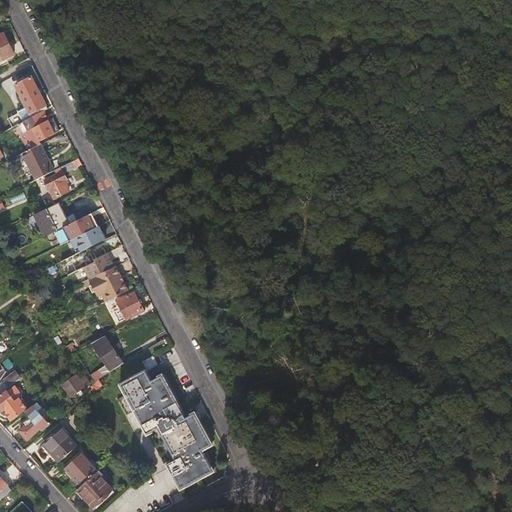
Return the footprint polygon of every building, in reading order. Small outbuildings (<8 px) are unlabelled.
[(0,35),(0,66),(1,67),(8,63),(7,62),(17,56),(4,33),(0,35)] [(45,110),(50,107),(33,76),(18,83),(29,104),(19,109),(20,112),(9,118),(14,127),(21,123),(45,110)] [(21,123),(24,129),(26,133),(23,135),(29,147),(40,140),(61,128),(55,117),(50,119),(45,110),(21,123)] [(40,140),(29,147),(31,149),(42,143),(40,140)] [(31,149),(25,152),(38,178),(55,170),(42,143),(31,149)] [(77,166),(75,160),(55,170),(57,174),(65,169),(67,172),(77,166)] [(57,197),(71,189),(66,179),(69,178),(67,172),(65,169),(57,174),(48,179),(57,197)] [(74,188),(69,178),(66,179),(71,189),(74,188)] [(60,202),(36,214),(47,236),(56,231),(65,227),(71,224),(60,202)] [(74,213),(77,220),(91,213),(93,213),(88,205),(74,213)] [(93,213),(91,213),(98,225),(100,224),(94,212),(93,213)] [(91,213),(77,220),(71,224),(65,227),(71,239),(72,238),(98,225),(91,213)] [(98,225),(72,238),(77,247),(80,245),(83,250),(87,249),(108,237),(100,224),(98,225)] [(55,234),(48,237),(53,249),(59,246),(55,234)] [(6,246),(2,249),(5,254),(7,256),(12,254),(6,246)] [(62,261),(69,273),(87,265),(93,261),(87,249),(83,250),(62,261)] [(116,265),(108,251),(97,257),(97,259),(93,261),(87,265),(93,276),(116,265)] [(93,276),(92,277),(97,287),(104,292),(106,290),(112,287),(116,296),(131,288),(126,278),(124,279),(123,278),(122,277),(122,275),(122,274),(123,273),(119,263),(116,265),(93,276)] [(41,288),(45,295),(48,299),(54,296),(47,285),(41,288)] [(106,290),(111,298),(116,296),(112,287),(106,290)] [(124,305),(121,307),(116,309),(121,320),(129,315),(130,317),(146,309),(137,291),(120,299),(121,300),(124,305)] [(107,334),(94,341),(108,362),(103,366),(104,368),(101,369),(105,375),(125,362),(117,350),(114,345),(107,334)] [(0,357),(10,350),(5,345),(0,340),(0,357)] [(66,344),(67,346),(69,348),(71,352),(76,349),(71,342),(66,344)] [(170,463),(183,487),(216,468),(205,448),(214,443),(196,410),(188,415),(164,372),(162,373),(157,365),(160,363),(154,354),(145,360),(149,366),(123,381),(150,432),(161,426),(179,458),(170,463)] [(6,370),(13,366),(9,358),(2,361),(6,370)] [(4,380),(9,387),(21,379),(16,372),(4,380)] [(73,396),(78,392),(82,389),(87,385),(78,374),(64,384),(73,396)] [(88,386),(94,394),(98,391),(92,383),(88,386)] [(0,407),(4,404),(7,407),(10,411),(15,418),(16,417),(29,408),(21,397),(22,395),(22,393),(16,386),(8,392),(7,391),(0,395),(0,407)] [(29,408),(31,406),(22,395),(21,397),(29,408)] [(43,429),(51,423),(44,416),(38,409),(42,406),(38,402),(27,412),(30,415),(25,420),(28,423),(22,429),(29,437),(41,427),(43,429)] [(52,454),(58,461),(77,444),(61,426),(44,441),(54,451),(52,454)] [(83,451),(68,465),(70,467),(68,469),(82,485),(98,471),(100,469),(92,461),(83,451)] [(102,467),(94,458),(92,461),(100,469),(102,467)] [(94,505),(113,488),(98,471),(82,485),(78,488),(94,505)] [(0,499),(13,488),(0,473),(0,499)] [(113,488),(94,505),(95,507),(115,490),(113,488)] [(35,511),(23,499),(9,511),(8,511),(35,511)]
